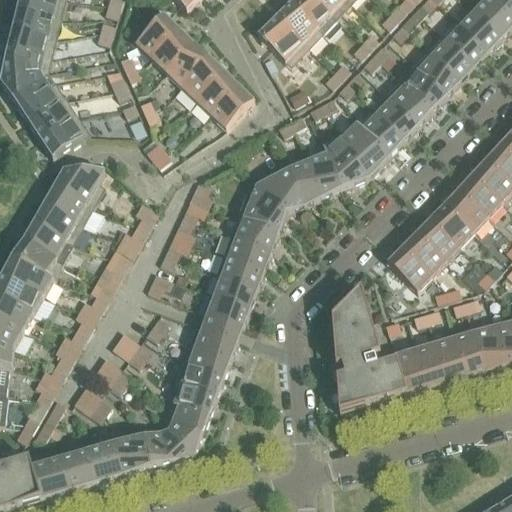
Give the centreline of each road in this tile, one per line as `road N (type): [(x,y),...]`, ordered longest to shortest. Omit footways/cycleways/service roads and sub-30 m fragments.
road 1 (residential): [(305,485),(289,323),(511,91)]
road 2 (residential): [(305,485),(511,424)]
